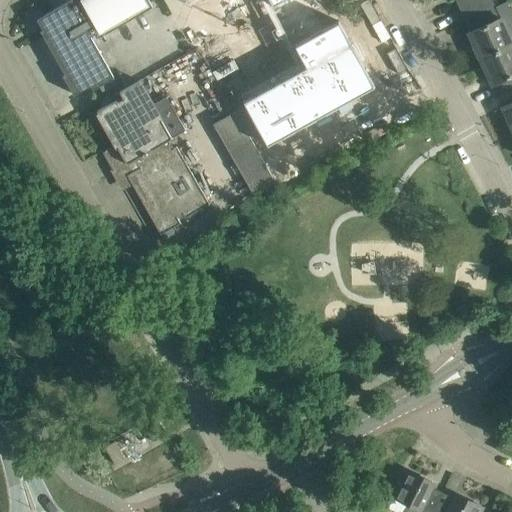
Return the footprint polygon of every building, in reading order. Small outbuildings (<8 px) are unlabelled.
[(62,75),(74,94),(96,81),(99,85),(114,77),(90,35),(96,32),(99,36),(152,6),(149,0),(69,0),(37,19),(43,29),(40,30),(65,73),(62,75)] [(292,138),(295,129),(304,124),(313,126),(316,117),(325,112),(334,115),(337,106),(346,101),(355,103),(358,95),(374,85),(365,69),(368,60),(359,58),(354,48),(356,39),(347,36),(338,20),(323,29),(314,27),(317,17),(308,1),(306,0),(269,0),(272,4),(267,23),(275,39),(294,45),(306,66),(292,73),(283,71),(280,80),(271,85),(261,82),(259,91),(243,100),(252,116),(250,121),(253,127),(258,128),(267,144),(283,135),(292,138)] [(455,0),(459,8),(477,0),(455,0)] [(494,0),(477,0),(459,8),(465,21),(472,18),(472,17),(497,5),(494,0)] [(511,42),(511,39),(497,5),(472,17),(472,18),(477,28),(468,32),(480,57),(511,42)] [(191,49),(198,45),(192,35),(185,39),(191,49)] [(511,42),(480,57),(492,84),(501,80),(505,91),(511,87),(511,42)] [(139,80),(119,91),(123,98),(117,101),(116,99),(96,110),(116,143),(102,151),(119,180),(126,175),(161,234),(180,223),(177,217),(183,214),(185,217),(209,203),(176,146),(173,148),(168,139),(186,129),(166,96),(152,104),(139,80)] [(511,87),(505,91),(499,94),(499,95),(506,92),(510,102),(502,106),(511,127),(511,87)] [(253,193),(275,181),(280,189),(293,182),(286,171),(284,172),(274,178),(265,163),(235,111),(234,111),(223,117),(213,123),(253,193)] [(274,178),(284,172),(275,157),(265,163),(274,178)] [(356,262),(359,283),(408,275),(405,255),(356,262)] [(153,441),(164,435),(154,418),(143,424),(153,441)] [(125,458),(115,440),(105,446),(115,464),(125,458)] [(388,506),(399,511),(434,511),(444,493),(432,487),(434,483),(407,469),(388,506)] [(453,497),(444,493),(434,511),(480,511),(483,507),(456,493),(453,497)]
